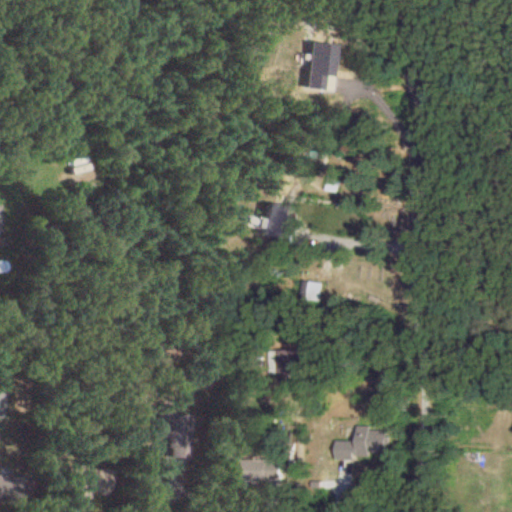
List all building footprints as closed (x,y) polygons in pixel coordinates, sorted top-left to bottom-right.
[(294,207),(265,201),(258,233),(297,241),(301,224),(290,221),(294,207)] [(188,412),(158,411),(157,457),(187,458),(188,412)] [(336,457),(371,458),(371,452),(388,453),(388,427),(358,426),(358,440),(337,439),(336,457)] [(271,458),(232,458),(232,479),(271,479),(271,458)] [(105,493),(105,467),(64,467),(64,493),(105,493)]
